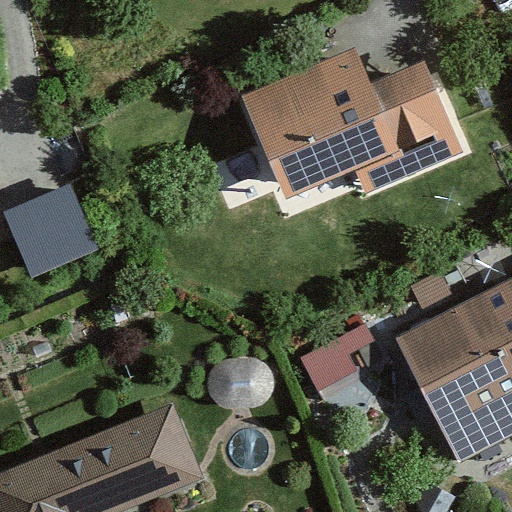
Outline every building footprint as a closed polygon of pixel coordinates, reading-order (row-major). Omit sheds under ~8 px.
[(343,42),(228,90),(269,187),(344,156),(357,186),(453,146),(413,52),(357,75),(343,42)] [(31,266),(99,240),(73,171),(5,197),(31,266)] [(511,268),(385,327),(435,432),(448,461),(511,431),(511,268)] [(299,346),(316,378),(376,345),(359,314),(299,346)] [(162,395),(0,457),(0,511),(112,511),(110,507),(193,475),(162,395)]
